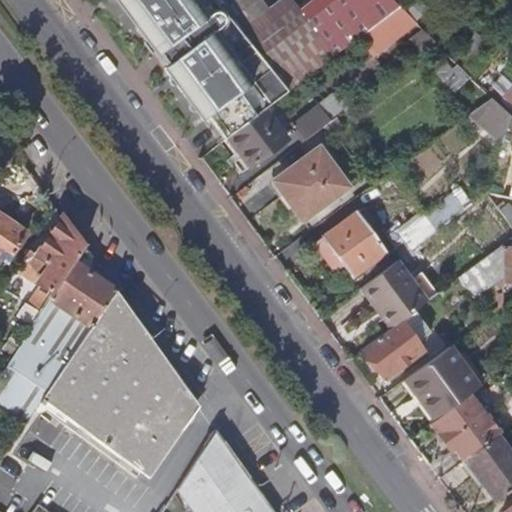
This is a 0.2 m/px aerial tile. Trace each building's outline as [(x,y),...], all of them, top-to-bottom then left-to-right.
[(283,89),(236,29),(212,0),(113,0),(116,3),(152,51),(171,37),(180,49),(160,64),(200,117),(205,113),(222,134),(225,132),(260,106),(283,89)] [(275,0),(236,29),(283,89),(332,53),(294,9),(285,0),(275,0)] [(307,0),(294,9),(332,53),(365,28),(393,7),(385,0),(307,0)] [(404,24),(393,7),(365,28),(375,44),(404,24)] [(296,121),(309,141),(357,105),(342,86),(296,121)] [(471,117),(499,138),(511,121),(511,111),(488,94),(471,117)] [(282,137),(260,106),(225,132),(248,163),(282,137)] [(291,188),(282,195),(301,219),(346,185),(317,148),(281,175),(291,188)] [(272,181),(282,195),(291,188),(281,175),(272,181)] [(384,249),(355,210),(312,242),(333,269),(341,263),(350,275),(384,249)] [(36,237),(0,212),(0,268),(2,264),(12,272),(24,254),(36,237)] [(34,262),(29,258),(14,279),(50,304),(84,253),(61,222),(34,262)] [(499,286),(502,281),(500,243),(457,276),(472,296),(493,280),(499,286)] [(50,304),(91,332),(123,300),(115,297),(84,253),(50,304)] [(357,289),(388,329),(394,324),(425,300),(409,279),(394,261),(357,289)] [(409,279),(425,300),(437,291),(420,271),(409,279)] [(154,478),(208,412),(123,300),(91,332),(47,394),(39,408),(45,412),(49,406),(154,478)] [(10,369),(47,394),(91,332),(50,304),(10,369)] [(416,353),(394,324),(388,329),(363,348),(384,376),(416,353)] [(406,379),(437,420),(472,394),(481,388),(450,346),(406,379)] [(488,416),(472,394),(437,420),(445,431),(449,428),(470,457),(499,435),(505,430),(492,414),(488,416)] [(271,511),(221,434),(180,494),(191,511),(271,511)] [(511,488),(511,453),(499,435),(470,457),(466,460),(495,501),(511,488)]
